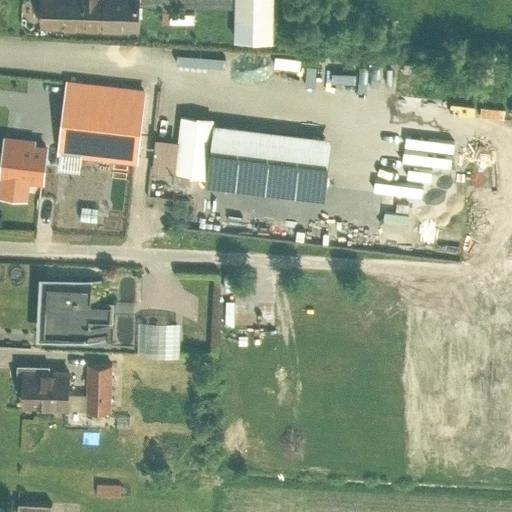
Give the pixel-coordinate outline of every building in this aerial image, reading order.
[(49,0),(49,24),(154,26),(155,3),(242,5),(242,36),(287,37),(288,0),(49,0)] [(11,129),(4,186),(35,190),(37,180),(52,181),(53,171),(62,172),(59,197),(95,202),(99,167),(86,165),(88,150),(140,157),(149,87),(71,78),(64,140),(44,138),(45,133),(11,129)] [(165,134),(162,165),(218,171),(217,185),(339,197),(345,134),(189,118),(187,137),(165,134)] [(44,272),(40,333),(97,337),(99,315),(115,316),(117,293),(101,292),(102,276),(44,272)] [(184,351),(184,318),(144,317),(144,351),(184,351)] [(20,367),(19,404),(113,407),(114,361),(87,360),(86,392),(72,392),(73,368),(20,367)] [(102,479),(101,491),(127,493),(128,481),(102,479)] [(53,511),(54,501),(21,499),(20,511),(53,511)]
